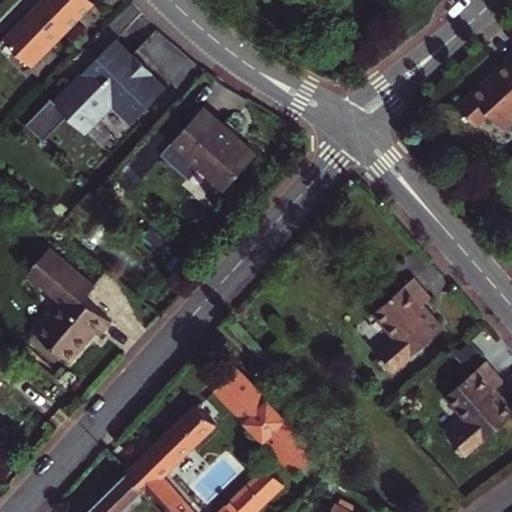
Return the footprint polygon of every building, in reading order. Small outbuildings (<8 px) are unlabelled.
[(94,0),(43,0),(6,40),(34,68),(97,2),(94,0)] [(71,116),(81,126),(95,111),(102,118),(115,104),(135,123),(168,87),(117,38),(57,102),(55,101),(32,126),(48,142),(71,116)] [(483,84),(457,108),(464,114),(462,116),(467,121),(469,119),(476,126),(488,114),(502,128),(511,118),(511,55),(494,72),(496,73),(498,75),(484,86),(483,84)] [(496,73),(483,84),(484,86),(498,75),(496,73)] [(206,107),(175,142),(160,128),(130,162),(145,175),(163,154),(192,178),(203,165),(229,188),(258,152),(206,107)] [(88,132),(102,118),(95,111),(81,126),(88,132)] [(63,301),(36,333),(64,356),(72,362),(98,331),(102,334),(113,322),(87,299),(99,286),(52,247),(29,273),(63,301)] [(414,278),(374,313),(396,338),(378,354),(395,371),(444,327),(424,305),(432,298),(414,278)] [(59,362),(64,356),(36,333),(31,339),(59,362)] [(469,421),(450,437),(466,456),(511,414),(511,406),(496,388),(504,381),(487,361),(447,396),(469,421)] [(238,367),(217,388),(297,472),(318,451),(238,367)] [(199,405),(129,473),(145,491),(163,511),(254,511),(285,483),(269,467),(221,511),(194,511),(162,475),(217,423),(199,405)] [(126,511),(125,510),(145,491),(129,473),(88,511),(126,511)] [(353,511),(336,502),(330,511),(353,511)]
